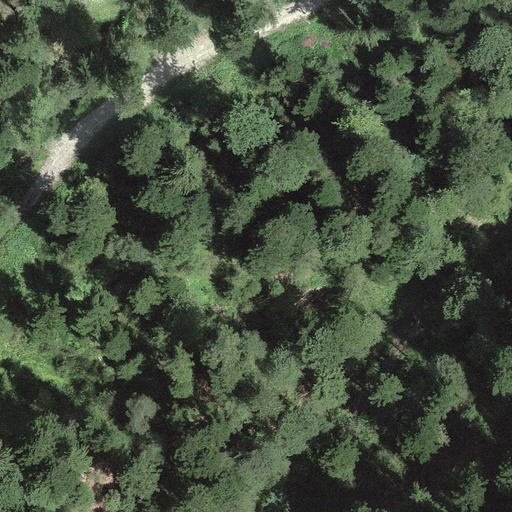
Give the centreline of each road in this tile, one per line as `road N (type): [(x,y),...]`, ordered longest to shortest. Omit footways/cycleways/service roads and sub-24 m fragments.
road 1 (track): [(0,242),(119,106),(167,72),(323,0)]
road 2 (track): [(511,217),(414,319)]
